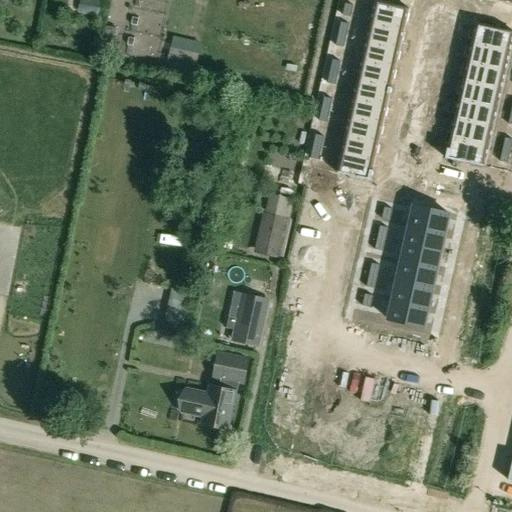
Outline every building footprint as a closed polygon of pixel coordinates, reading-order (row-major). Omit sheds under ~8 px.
[(81,0),(78,15),(98,19),(101,5),(81,0)] [(375,2),(371,22),(403,30),(408,9),(375,2)] [(345,4),(342,15),(350,17),(353,5),(345,4)] [(371,22),(367,41),(399,48),(403,30),(371,22)] [(341,23),(338,35),(346,36),(348,25),(341,23)] [(511,32),(476,24),(472,45),(509,54),(511,41),(511,32)] [(116,41),(118,29),(109,28),(107,40),(116,41)] [(338,35),(335,46),(343,48),(346,36),(338,35)] [(367,41),(362,60),(395,67),(399,48),(367,41)] [(472,45),(467,64),(505,72),(509,54),(472,45)] [(166,68),(189,74),(193,60),(169,54),(166,68)] [(332,60),(329,72),(337,74),(340,62),(332,60)] [(362,60),(358,78),(391,86),(395,67),(362,60)] [(467,64),(463,83),(501,91),(505,72),(467,64)] [(329,72),(327,84),(335,86),(337,74),(329,72)] [(358,78),(354,97),(387,105),(388,97),(389,97),(392,86),(391,86),(358,78)] [(463,83),(459,101),(497,110),(501,91),(463,83)] [(354,97),(350,116),(382,123),(387,105),(354,97)] [(324,98),(321,110),(329,111),(332,100),(324,98)] [(459,101),(455,120),(492,128),(497,110),(459,101)] [(321,110),(318,121),(326,123),(329,111),(321,110)] [(350,116),(346,135),(378,142),(382,123),(350,116)] [(455,120),(451,139),(488,147),(492,128),(455,120)] [(315,135),(313,147),(321,149),(323,137),(315,135)] [(346,135),(341,153),(374,161),(378,142),(346,135)] [(503,138),(500,150),(508,152),(511,140),(503,138)] [(448,146),(445,159),(485,168),(485,166),(484,165),(488,147),(451,139),(449,147),(448,146)] [(313,147),(310,159),(318,161),(321,149),(313,147)] [(500,150),(497,162),(505,163),(508,152),(500,150)] [(336,172),(336,173),(370,181),(373,169),(372,169),(374,161),(341,153),(337,172),(336,172)] [(263,213),(254,253),(279,259),(289,219),(290,219),(294,199),(270,194),(265,213),(263,213)] [(414,207),(409,226),(444,234),(449,214),(414,207)] [(384,208),(381,219),(389,221),(392,209),(384,208)] [(380,226),(377,238),(385,240),(388,228),(380,226)] [(409,226),(405,245),(440,252),(444,234),(409,226)] [(377,238),(374,250),(382,252),(385,240),(377,238)] [(405,245),(401,263),(436,271),(440,252),(405,245)] [(401,263),(397,282),(432,290),(436,271),(401,263)] [(109,276),(131,278),(133,266),(110,264),(109,276)] [(371,264),(369,276),(377,277),(379,266),(371,264)] [(369,276),(366,287),(374,289),(377,277),(369,276)] [(397,282),(393,301),(428,309),(432,290),(397,282)] [(364,294),(362,306),(370,308),(372,296),(364,294)] [(226,336),(236,338),(235,343),(255,347),(264,302),(245,298),(240,322),(230,320),(226,336)] [(393,301),(388,320),(423,328),(428,309),(393,301)] [(190,328),(164,322),(161,335),(187,341),(190,328)] [(194,391),(189,415),(202,417),(201,423),(228,429),(238,382),(241,382),(246,359),(219,353),(214,377),(221,378),(218,390),(208,388),(207,394),(194,391)] [(273,388),(268,411),(281,414),(274,443),(297,449),(307,405),(285,400),(287,391),(273,388)] [(307,405),(297,449),(321,454),(327,425),(340,427),(345,404),(331,401),(329,410),(307,405)] [(358,408),(353,431),(365,434),(371,411),(358,408)] [(255,417),(252,431),(263,433),(266,419),(255,417)] [(372,432),(365,467),(380,470),(380,471),(394,474),(394,473),(410,477),(416,451),(394,446),(396,437),(372,432)]
